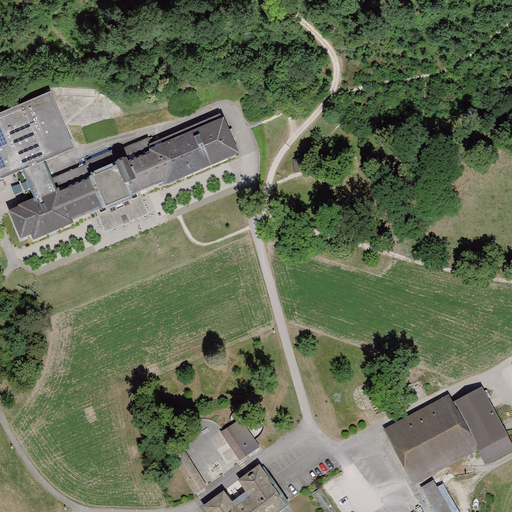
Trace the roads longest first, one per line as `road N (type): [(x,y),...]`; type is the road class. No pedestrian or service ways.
road 1 (track): [(0,69),(88,71),(127,86),(187,87),(222,72),(259,83),(289,142),(265,200),(273,225)]
road 2 (track): [(511,24),(424,79),(368,85),(318,107)]
road 3 (track): [(289,142),(337,71),(319,36),(278,0)]
